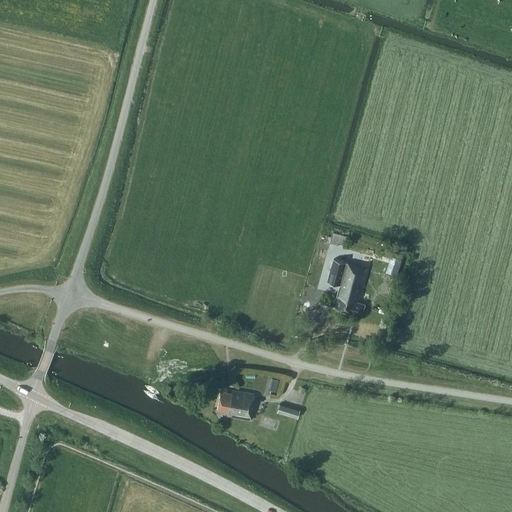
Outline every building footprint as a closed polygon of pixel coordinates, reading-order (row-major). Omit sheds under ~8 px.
[(392,258),(386,273),(396,276),(401,261),(392,258)] [(340,285),(347,263),(334,259),(328,282),(340,285)] [(347,263),(340,285),(337,298),(339,298),(336,309),(362,316),(365,305),(360,304),(369,269),(347,263)] [(275,391),(278,379),(272,378),(269,389),(275,391)] [(228,411),(227,415),(251,420),(254,402),(252,401),(254,393),(232,389),(231,393),(220,391),(216,409),(228,411)] [(278,411),(298,417),(300,410),(280,404),(278,411)]
